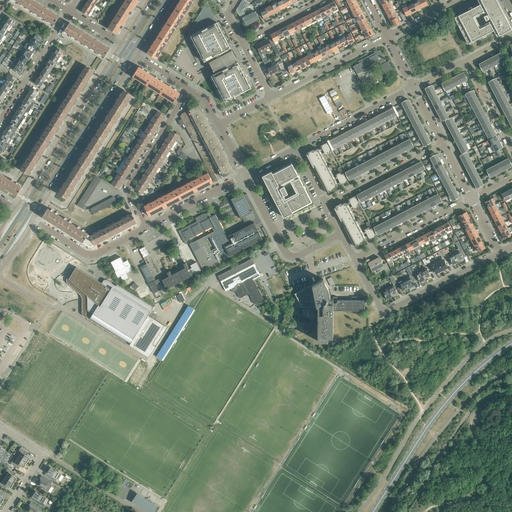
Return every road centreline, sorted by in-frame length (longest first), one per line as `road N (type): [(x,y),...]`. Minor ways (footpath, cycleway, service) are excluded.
road 1 (secondary): [(372,511),(454,391),(511,343)]
road 2 (secondary): [(125,46),(21,212)]
road 3 (secondary): [(27,216),(132,51)]
road 4 (residential): [(499,253),(387,310),(354,259)]
road 5 (residential): [(146,227),(127,186),(188,89)]
road 6 (residential): [(340,233),(289,255),(244,175)]
road 7 (residential): [(270,97),(387,36)]
road 8 (residential): [(354,259),(470,198)]
road 9 (residential): [(326,203),(442,143)]
road 10 (residential): [(297,147),(413,87)]
road 11 (residential): [(0,118),(68,11)]
